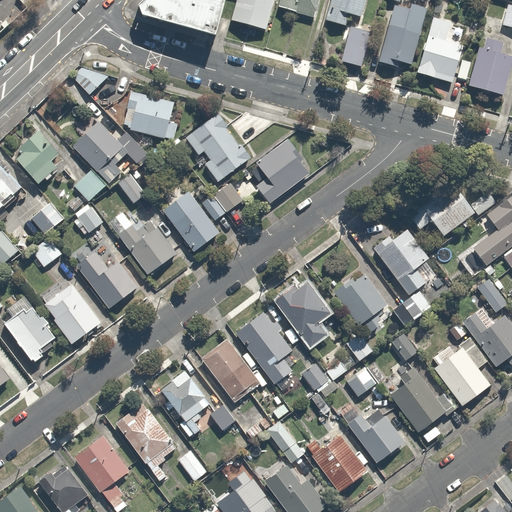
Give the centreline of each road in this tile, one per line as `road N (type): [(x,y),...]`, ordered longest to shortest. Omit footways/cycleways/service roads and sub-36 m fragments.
road 1 (residential): [(0,447),(384,160),(410,123)]
road 2 (residential): [(410,123),(155,52),(83,11)]
road 3 (residential): [(399,511),(511,428)]
